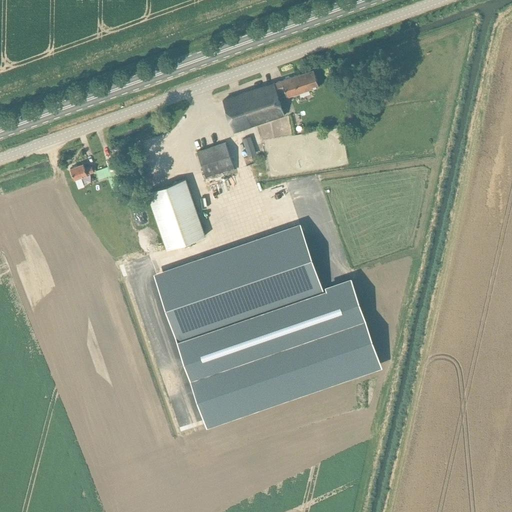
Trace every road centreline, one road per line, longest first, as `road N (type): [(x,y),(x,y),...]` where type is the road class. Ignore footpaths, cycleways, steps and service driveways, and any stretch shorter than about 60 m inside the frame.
road 1 (unclassified): [(439,0),(0,158)]
road 2 (secondary): [(0,131),(364,0)]
road 3 (unknown): [(178,67),(193,122),(189,162),(238,218)]
